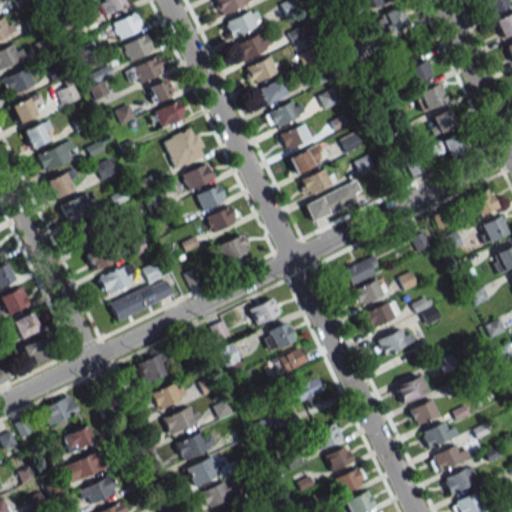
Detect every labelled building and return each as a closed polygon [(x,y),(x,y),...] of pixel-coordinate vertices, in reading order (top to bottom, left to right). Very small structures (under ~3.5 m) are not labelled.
[(95,0),(102,14),(126,4),(124,0),(95,0)] [(213,0),(242,0),(244,2),(222,13),(218,5),(216,6),(213,0)] [(481,0),(488,14),(511,2),(511,1),(511,0),(481,0)] [(407,24),(398,5),(376,16),(384,35),(407,24)] [(222,22),(228,38),(260,24),(252,8),(222,22)] [(492,19),(511,9),(511,30),(500,36),(492,19)] [(116,39),(141,27),(133,11),(109,23),(116,39)] [(0,17),(0,36),(12,31),(5,15),(0,17)] [(127,61),(151,49),(143,34),(119,45),(127,61)] [(503,45),(511,40),(511,61),(511,62),(503,45)] [(0,48),(0,65),(22,59),(17,43),(0,48)] [(132,84),(161,69),(154,55),(125,70),(132,84)] [(242,67),(266,55),(274,71),(253,81),(251,79),(246,81),(243,74),(245,73),(242,67)] [(403,67),(408,84),(430,78),(425,61),(403,67)] [(35,83),(30,67),(0,75),(0,80),(4,93),(35,83)] [(145,88),(152,102),(172,91),(165,77),(145,88)] [(286,93),(278,78),(255,90),(263,105),(286,93)] [(444,99),(436,81),(413,92),(422,110),(444,99)] [(54,92),(60,105),(77,96),(70,83),(54,92)] [(9,105),(17,122),(35,113),(30,104),(40,99),(36,92),(9,105)] [(150,110),(158,127),(182,116),(175,99),(150,110)] [(265,112),(288,100),(296,116),(275,127),(271,118),(269,119),(265,112)] [(428,117),(436,133),(453,125),(445,109),(428,117)] [(21,128),(27,146),(48,140),(42,122),(21,128)] [(276,134),(299,122),(307,138),(286,149),(281,140),(280,141),(276,134)] [(159,140),(172,168),(204,153),(191,126),(159,140)] [(433,154),(445,150),(447,155),(464,151),(460,134),(429,142),(433,154)] [(74,155),(66,139),(34,155),(42,171),(74,155)] [(285,157),(293,173),(321,159),(313,144),(285,157)] [(411,175),(422,169),(415,157),(404,163),(411,175)] [(113,173),(106,158),(92,164),(99,179),(113,173)] [(178,175),(186,190),(211,177),(204,162),(178,175)] [(298,179),(321,167),(329,183),(307,194),(303,185),(301,186),(298,179)] [(74,175),(70,168),(44,180),(52,197),(70,189),(65,179),(74,175)] [(301,202),(309,222),(356,202),(353,194),(358,192),(353,180),(301,202)] [(223,199),(216,183),(192,194),(200,210),(223,199)] [(495,208),(487,188),(468,196),(475,215),(495,208)] [(57,204),(65,223),(93,211),(85,192),(57,204)] [(234,221),(228,205),(203,215),(209,231),(234,221)] [(477,224),(485,242),(507,232),(499,214),(477,224)] [(439,238),(446,250),(460,242),(454,230),(439,238)] [(415,250),(427,244),(421,232),(409,237),(415,250)] [(214,246),(224,264),(248,252),(238,233),(214,246)] [(91,270),(110,260),(101,241),(82,250),(91,270)] [(492,254),(501,270),(511,264),(511,246),(510,243),(492,254)] [(340,269),(348,285),(378,270),(370,254),(340,269)] [(472,274),(466,259),(456,263),(462,278),(472,274)] [(0,283),(12,279),(5,262),(0,264),(0,283)] [(135,280),(127,263),(95,277),(103,294),(135,280)] [(107,303),(115,320),(170,294),(162,277),(107,303)] [(349,290),(356,305),(384,292),(377,277),(349,290)] [(0,304),(4,313),(27,303),(18,286),(0,294),(0,304)] [(252,324),(275,314),(267,298),(245,309),(252,324)] [(361,314),(369,328),(397,313),(389,298),(361,314)] [(16,338),(37,328),(29,311),(8,322),(16,338)] [(488,336),(501,329),(496,318),(482,325),(488,336)] [(209,325),(212,338),(225,335),(222,322),(209,325)] [(259,333),(266,351),(292,339),(285,322),(259,333)] [(411,340),(403,325),(373,340),(380,355),(411,340)] [(19,347),(28,364),(46,356),(37,338),(19,347)] [(216,349),(224,369),(239,362),(230,342),(216,349)] [(277,374),(306,359),(299,345),(270,360),(277,374)] [(143,383),(170,370),(161,351),(134,364),(143,383)] [(293,403),(320,390),(314,376),(298,383),(294,374),(282,380),(293,403)] [(424,391),(417,375),(392,386),(399,402),(424,391)] [(183,394),(175,379),(148,394),(156,409),(183,394)] [(75,412),(69,396),(38,407),(44,424),(75,412)] [(406,409),(414,425),(436,414),(428,398),(406,409)] [(159,419),(167,434),(198,418),(190,403),(159,419)] [(454,434),(446,418),(417,433),(425,449),(454,434)] [(341,437),(333,422),(310,433),(317,449),(341,437)] [(67,452),(90,439),(82,424),(59,437),(67,452)] [(172,444),(180,461),(213,444),(205,428),(172,444)] [(13,443),(8,431),(0,434),(0,443),(2,448),(13,443)] [(322,456),(330,471),(352,459),(344,444),(322,456)] [(463,449),(454,452),(451,445),(426,457),(432,472),(466,457),(463,449)] [(68,483),(102,466),(94,450),(60,467),(68,483)] [(281,455),(286,467),(298,462),(293,451),(281,455)] [(191,486),(217,475),(209,456),(183,467),(191,486)] [(330,478),(337,493),(364,481),(357,466),(330,478)] [(446,493),(476,482),(470,466),(440,477),(446,493)] [(83,504),(113,492),(107,477),(77,488),(83,504)] [(197,492),(204,508),(234,495),(226,479),(197,492)] [(342,500),(348,511),(357,511),(373,505),(365,489),(342,500)] [(468,511),(476,508),(468,493),(450,503),(455,511),(468,511)] [(123,511),(119,501),(93,511),(123,511)]
